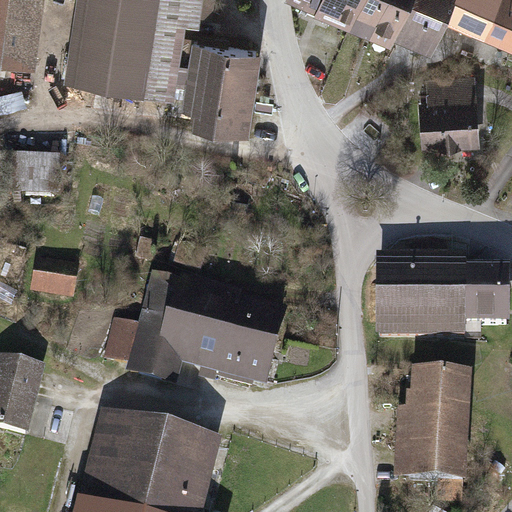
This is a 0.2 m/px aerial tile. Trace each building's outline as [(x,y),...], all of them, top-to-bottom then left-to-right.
[(0,0),(0,64),(36,69),(45,0),(0,0)] [(78,0),(66,82),(174,98),(176,84),(189,86),(185,109),(198,111),(196,126),(250,134),(262,53),(196,44),(192,68),(178,66),(185,22),(200,24),(201,15),(212,16),(214,0),(78,0)] [(286,0),(319,13),(324,0),(286,0)] [(318,15),(351,29),(363,0),(324,0),(319,13),(318,15)] [(363,0),(351,29),(371,37),(387,0),(363,0)] [(485,35),(499,0),(387,0),(371,37),(393,47),(397,38),(433,53),(448,18),(485,35)] [(511,46),(511,0),(499,0),(485,35),(511,46)] [(429,101),(421,101),(424,152),(480,148),(476,76),(428,79),(429,101)] [(23,90),(0,95),(0,111),(27,106),(23,90)] [(61,159),(3,157),(1,193),(60,195),(61,159)] [(202,273),(208,251),(183,245),(178,267),(202,273)] [(469,334),(470,273),(470,260),(379,259),(378,342),(469,344),(469,334)] [(79,268),(37,260),(32,293),(74,300),(79,268)] [(511,273),(470,273),(469,334),(511,334),(511,273)] [(152,276),(141,318),(278,358),(291,315),(242,302),(245,293),(182,276),(180,284),(152,276)] [(268,392),(278,358),(141,318),(137,328),(116,322),(104,362),(125,368),(123,377),(177,392),(184,368),(268,392)] [(47,365),(0,354),(0,424),(31,432),(47,365)] [(465,500),(471,370),(411,367),(410,391),(405,391),(404,407),(396,407),(393,477),(440,479),(439,499),(465,500)] [(202,511),(220,441),(100,412),(76,511),(202,511)]
